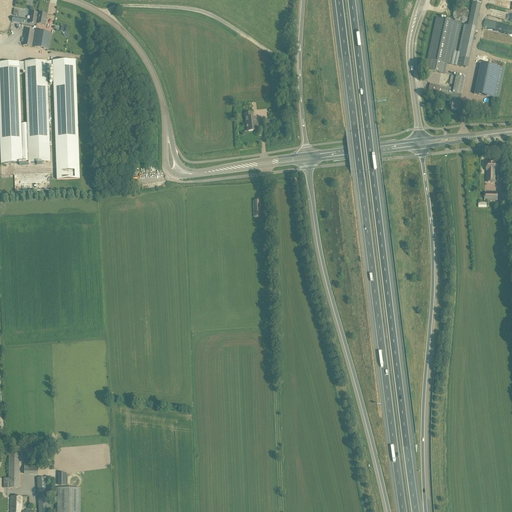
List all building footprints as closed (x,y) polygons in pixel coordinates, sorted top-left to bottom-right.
[(36,24),(37,13),(31,12),(29,23),(36,24)] [(45,26),(47,14),(37,13),(36,24),(45,26)] [(436,18),(425,70),(445,74),(447,64),(453,65),(461,23),(436,18)] [(25,29),(23,45),(32,47),(34,31),(25,29)] [(36,31),(34,47),(47,49),(50,33),(36,31)] [(53,62),(57,180),(80,179),(75,61),(53,62)] [(50,162),(47,62),(25,63),(28,163),(50,162)] [(23,163),(19,63),(0,63),(0,135),(1,164),(23,163)] [(430,84),(428,93),(450,98),(449,104),(452,105),(451,109),(459,111),(461,100),(458,100),(459,94),(460,95),(463,78),(461,78),(462,74),(452,72),(449,84),(451,84),(451,88),(430,84)] [(253,74),(256,109),(266,108),(264,76),(259,76),(259,73),(253,74)] [(498,99),(501,88),(478,83),(475,94),(498,99)] [(252,113),(244,114),(245,123),(246,123),(247,132),(256,131),(255,118),(252,118),(252,113)] [(487,162),(487,182),(496,182),(497,162),(487,162)] [(485,192),(485,201),(497,201),(497,192),(485,192)] [(507,192),(502,194),(502,199),(508,201),(511,196),(507,192)] [(260,200),(252,200),(253,217),(255,218),(258,218),(261,216),(260,200)] [(4,482),(4,488),(19,488),(19,461),(24,461),(24,454),(9,454),(9,482),(4,482)] [(24,462),(24,474),(38,474),(38,466),(32,466),(32,462),(24,462)] [(58,474),(58,486),(66,486),(66,474),(58,474)] [(47,511),(46,478),(37,479),(39,511),(47,511)] [(56,489),(56,511),(79,511),(80,489),(72,489),(56,489)] [(11,497),(10,511),(21,511),(21,497),(11,497)]
